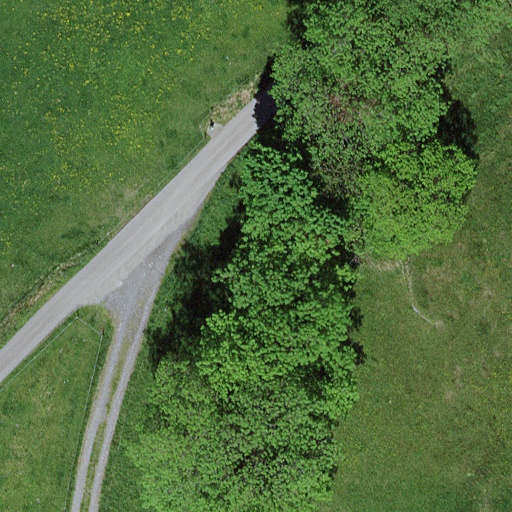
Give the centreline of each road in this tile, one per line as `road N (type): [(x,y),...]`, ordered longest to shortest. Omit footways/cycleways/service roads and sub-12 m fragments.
road 1 (residential): [(379,0),(141,228)]
road 2 (track): [(141,228),(139,294),(84,511)]
road 3 (unclassified): [(141,228),(0,368)]
